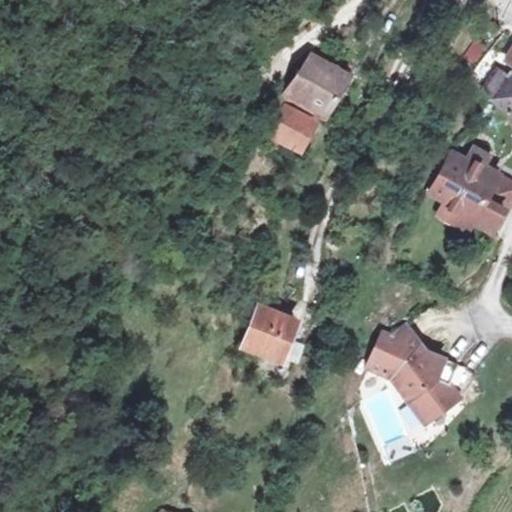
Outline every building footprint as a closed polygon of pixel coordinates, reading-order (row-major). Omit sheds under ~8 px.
[(511,43),(478,86),(511,113),(511,43)] [(314,54),(271,138),(305,158),(356,77),(314,54)] [(511,207),(511,177),(452,147),(423,202),(495,240),(511,207)] [(308,324),(262,307),(245,352),(291,369),(308,324)] [(428,348),(407,319),(395,338),(384,329),(368,370),(390,382),(425,426),(467,400),(444,374),(458,355),(428,348)]
